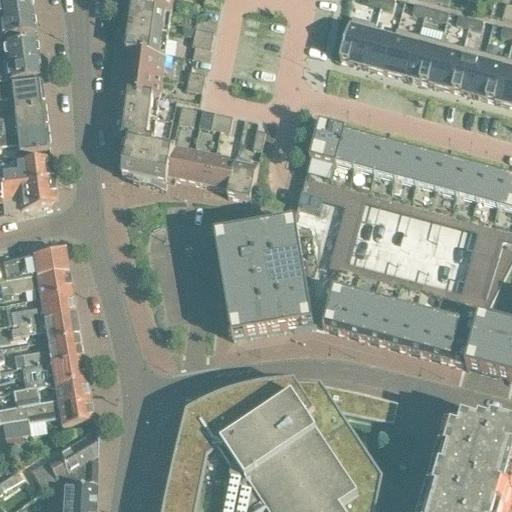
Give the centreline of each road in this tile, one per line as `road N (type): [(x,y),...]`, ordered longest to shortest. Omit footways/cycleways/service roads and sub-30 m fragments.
road 1 (residential): [(287,96),(511,155)]
road 2 (residential): [(86,218),(76,0)]
road 3 (residential): [(511,412),(314,369)]
road 4 (residential): [(133,392),(314,369)]
road 5 (residential): [(133,392),(86,218)]
road 6 (residential): [(121,511),(133,392)]
